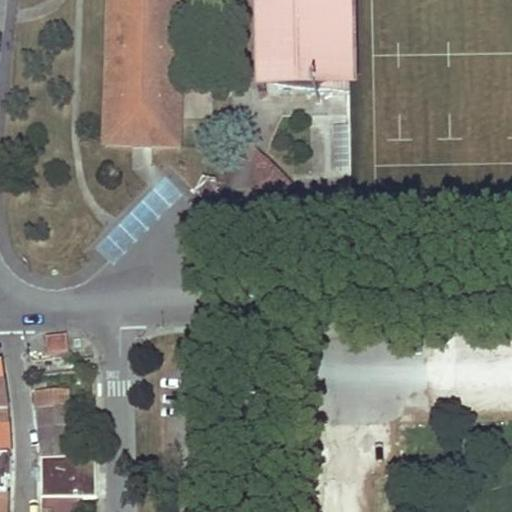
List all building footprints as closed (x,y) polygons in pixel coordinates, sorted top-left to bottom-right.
[(110,0),(110,18),(106,147),(180,149),(184,0),(110,0)] [(261,0),(266,109),(354,105),(351,15),(347,8),(340,8),(339,0),(261,0)] [(347,8),(351,15),(351,0),(339,0),(340,8),(347,8)] [(336,170),(350,170),(350,130),(336,130),(336,170)] [(257,189),(295,188),(257,151),(257,189)] [(248,229),(210,183),(199,192),(216,212),(237,238),(248,229)] [(313,257),(312,223),(287,224),(288,240),(272,241),(273,249),(262,250),(262,259),(313,257)] [(70,355),(68,337),(48,339),(50,357),(70,355)] [(0,417),(9,417),(8,409),(5,387),(0,387),(0,417)] [(39,408),(69,407),(68,392),(38,394),(39,408)] [(38,410),(40,430),(68,428),(77,428),(77,408),(38,410)] [(0,433),(9,432),(9,427),(9,417),(0,417),(0,433)] [(40,430),(42,461),(77,459),(76,448),(70,448),(68,428),(40,430)] [(77,428),(68,428),(70,448),(76,448),(77,459),(81,459),(78,428),(77,428)] [(0,462),(10,462),(10,460),(10,451),(9,432),(0,433),(0,462)] [(90,499),(97,499),(96,458),(81,459),(77,459),(42,461),(43,477),(43,500),(47,500),(82,499),(90,499)] [(0,462),(0,499),(9,499),(9,497),(7,497),(3,479),(3,470),(10,470),(10,462),(0,462)] [(0,511),(8,511),(9,505),(5,505),(5,500),(9,500),(9,499),(0,499),(0,511)]
